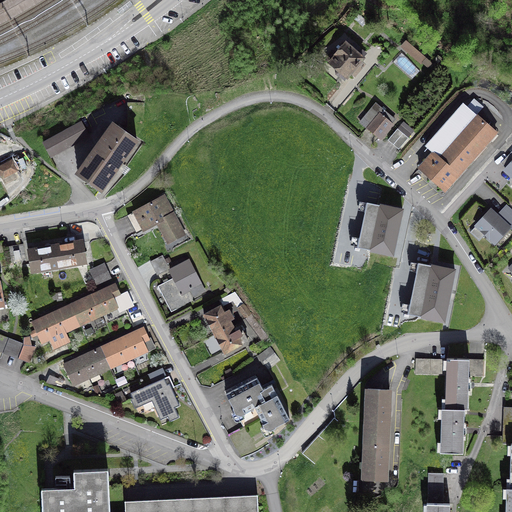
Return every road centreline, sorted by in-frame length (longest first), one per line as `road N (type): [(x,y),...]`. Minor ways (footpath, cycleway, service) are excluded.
road 1 (residential): [(97,208),(146,179),(216,113),(285,95),(317,109),(439,221),(511,331)]
road 2 (residential): [(511,338),(484,334),(392,348),(285,455),(255,469),(233,467)]
road 3 (residential): [(97,208),(233,467)]
road 4 (residential): [(233,467),(0,379)]
road 5 (residential): [(0,98),(86,53),(160,0)]
